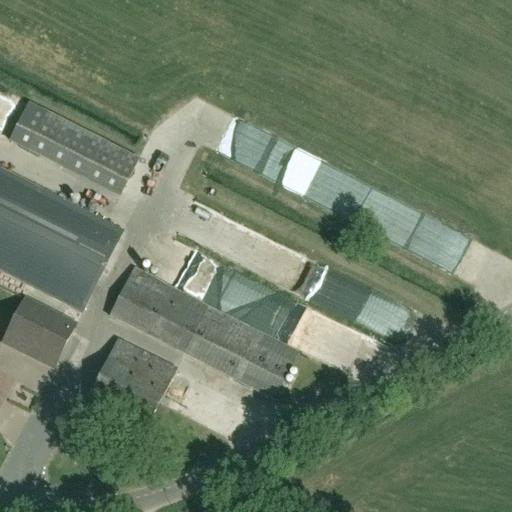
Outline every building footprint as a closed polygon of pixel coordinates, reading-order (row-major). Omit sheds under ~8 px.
[(9,144),(27,153),(118,199),(136,163),(27,108),(9,144)] [(122,234),(14,180),(0,172),(0,272),(81,314),(122,234)] [(328,270),(315,293),(390,335),(403,312),(328,270)] [(298,356),(264,339),(133,272),(109,319),(240,386),(274,403),(298,356)] [(1,346),(52,372),(76,326),(25,299),(1,346)] [(334,360),(350,334),(330,323),(322,336),(329,340),(322,353),(334,360)] [(175,371),(117,343),(86,407),(144,435),(175,371)] [(0,405),(12,383),(0,377),(0,405)]
